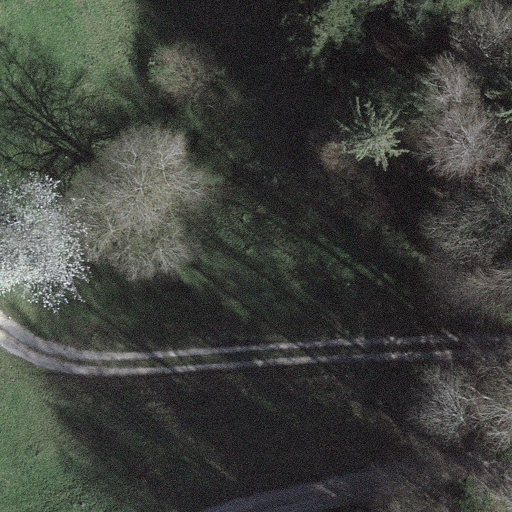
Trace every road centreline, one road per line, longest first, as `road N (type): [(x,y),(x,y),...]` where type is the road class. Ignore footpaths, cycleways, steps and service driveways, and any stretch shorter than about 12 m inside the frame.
road 1 (track): [(0,319),(31,342),(91,357),(511,339)]
road 2 (track): [(511,471),(454,470),(357,485),(261,511)]
